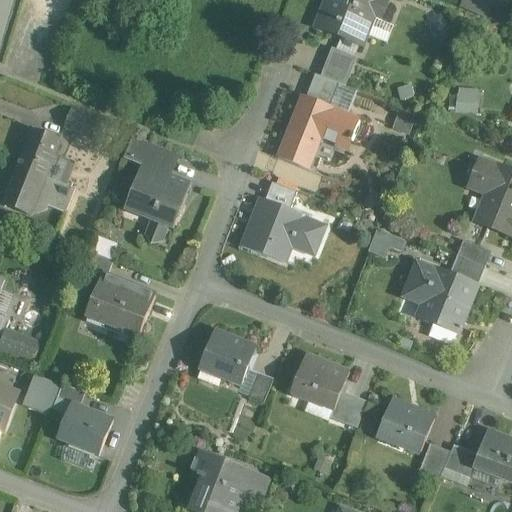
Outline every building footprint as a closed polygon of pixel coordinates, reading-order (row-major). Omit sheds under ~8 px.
[(391,7),(373,0),(334,0),(321,33),(361,50),(373,21),(383,26),(391,7)] [(486,18),(494,0),(462,0),(459,6),(486,18)] [(366,68),(334,54),(324,80),(342,87),(355,92),(366,68)] [(324,80),(318,78),(308,106),(332,114),(342,87),(324,80)] [(457,113),(479,113),(480,89),(458,88),(457,113)] [(308,106),(303,103),(281,162),(313,174),(324,144),(351,154),(362,126),(332,114),(308,106)] [(108,120),(73,107),(65,127),(77,131),(76,133),(88,137),(88,136),(100,140),(108,120)] [(60,142),(33,132),(4,207),(31,217),(32,213),(37,215),(45,211),(47,207),(66,215),(76,191),(46,179),(60,142)] [(162,150),(133,139),(124,161),(143,168),(143,167),(154,171),(162,150)] [(180,158),(162,150),(154,171),(172,178),(180,158)] [(511,175),(482,164),(472,189),(488,196),(478,222),(511,236),(511,234),(511,175)] [(154,171),(143,167),(143,168),(126,212),(152,222),(147,236),(162,242),(168,229),(178,203),(183,205),(190,186),(172,178),(154,171)] [(297,194),(272,184),(265,203),(290,212),(297,194)] [(265,203),(262,201),(243,248),(284,264),(291,247),(313,255),(324,229),(302,220),(303,217),(290,212),(265,203)] [(405,243),(376,233),(368,254),(386,261),(389,250),(401,254),(405,243)] [(110,260),(116,245),(102,239),(96,254),(110,260)] [(488,252),(464,243),(458,258),(482,267),(488,252)] [(113,264),(89,254),(83,270),(103,278),(103,277),(108,279),(113,264)] [(458,258),(453,271),(477,280),(482,267),(458,258)] [(478,287),(436,271),(436,272),(418,265),(404,299),(423,306),(418,320),(434,326),(430,336),(454,346),(458,336),(459,336),(478,287)] [(108,279),(103,277),(103,278),(87,318),(139,339),(155,298),(108,279)] [(256,350),(216,334),(201,370),(203,371),(204,369),(241,384),(240,386),(242,386),(256,350)] [(43,348),(8,335),(0,356),(35,369),(43,348)] [(349,374),(306,357),(292,396),(293,396),(293,394),(310,401),(309,403),(333,413),(334,413),(341,396),(349,374)] [(273,381),(259,375),(249,400),(264,406),(273,381)] [(85,395),(63,386),(57,400),(72,406),(73,405),(80,408),(85,395)] [(0,391),(0,436),(16,398),(0,391)] [(367,406),(341,396),(334,413),(333,413),(330,420),(357,431),(367,406)] [(434,421),(392,404),(379,438),(421,455),(434,421)] [(80,408),(73,405),(72,406),(58,442),(84,452),(85,449),(98,454),(97,458),(99,458),(114,421),(80,408)] [(259,409),(242,405),(235,430),(253,435),(259,409)] [(511,445),(489,436),(490,434),(488,434),(479,457),(474,471),(475,471),(477,466),(504,476),(502,481),(511,485),(511,445)] [(451,455),(430,446),(420,472),(441,480),(445,470),(451,455)] [(479,457),(454,447),(451,455),(445,470),(471,480),(474,471),(479,457)] [(245,473),(211,460),(204,478),(200,476),(199,479),(203,481),(191,511),(237,511),(240,507),(238,504),(234,502),(236,495),(245,473)] [(269,482),(245,473),(236,495),(260,505),(269,482)]
